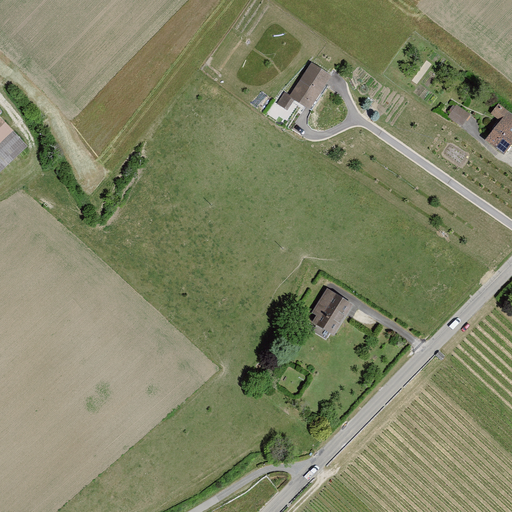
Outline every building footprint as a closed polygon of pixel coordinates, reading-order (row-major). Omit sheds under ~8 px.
[(313,114),(337,79),(314,63),(292,96),(287,93),(279,105),(290,112),(296,102),(313,114)] [(464,126),(472,116),(458,105),(450,116),(464,126)] [(507,156),(511,149),(511,114),(502,106),(494,115),(503,123),(488,141),(507,156)] [(0,177),(31,149),(0,115),(0,177)] [(337,337),(357,307),(330,290),(314,313),(319,317),(315,323),(337,337)]
